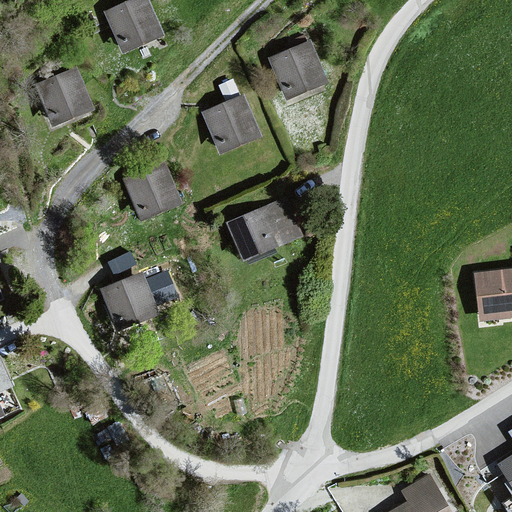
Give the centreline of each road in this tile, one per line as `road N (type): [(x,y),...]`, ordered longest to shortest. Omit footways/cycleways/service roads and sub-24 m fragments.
road 1 (residential): [(313,481),(357,136),(376,66),(427,0)]
road 2 (residential): [(268,0),(83,180),(43,242),(61,325)]
road 3 (residential): [(61,325),(64,339),(169,457),(230,477),(313,481)]
road 4 (residential): [(313,481),(413,450),(511,394)]
